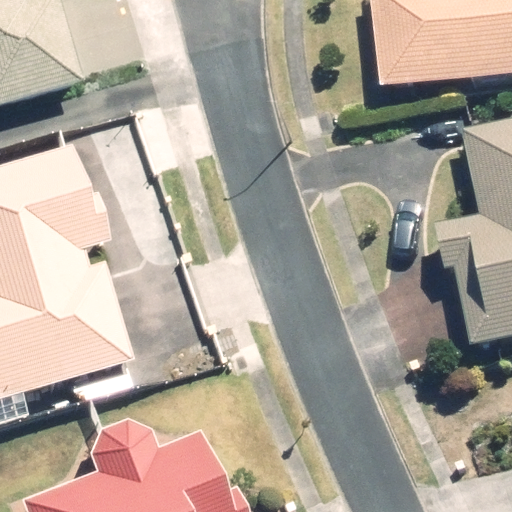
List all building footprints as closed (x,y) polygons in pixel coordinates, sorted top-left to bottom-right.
[(0,0),(0,115),(91,84),(62,0),(0,0)] [(511,0),(385,0),(395,92),(511,79),(511,0)] [(466,274),(482,350),(511,343),(511,130),(480,137),(497,220),(449,230),(458,276),(466,274)] [(95,269),(91,253),(111,247),(84,148),(0,171),(0,401),(139,363),(112,264),(95,269)] [(250,511),(224,434),(168,454),(157,421),(91,443),(103,476),(15,507),(16,511),(250,511)]
